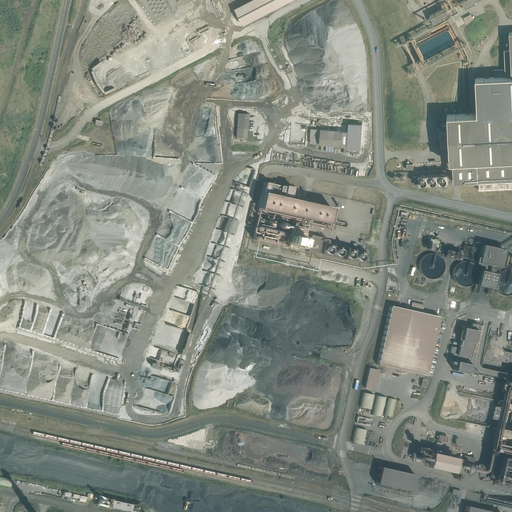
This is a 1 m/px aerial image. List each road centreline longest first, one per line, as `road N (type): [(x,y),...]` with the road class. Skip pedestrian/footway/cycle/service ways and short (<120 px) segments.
road 1 (track): [(254,25),(288,99),(266,147),(225,180),(139,338),(124,409),(0,384)]
road 2 (track): [(167,292),(154,247),(177,199),(190,123),(212,95)]
